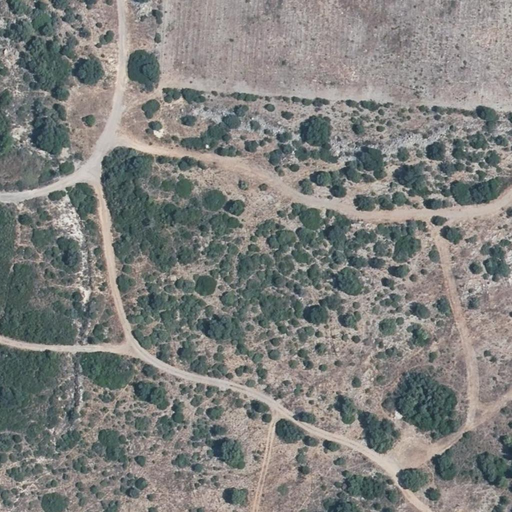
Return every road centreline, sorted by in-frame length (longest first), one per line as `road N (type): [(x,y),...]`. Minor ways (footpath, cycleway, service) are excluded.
road 1 (track): [(90,170),(121,317),(154,362),(259,394),(303,428),(374,456),(431,511)]
road 2 (track): [(511,196),(494,211),(463,215),(349,210),(309,200),(235,161),(107,136)]
road 3 (track): [(0,198),(63,185),(90,170),(118,101),(119,0)]
road 4 (track): [(422,212),(438,236),(470,367),(467,428)]
road 5 (track): [(387,467),(451,445),(511,396)]
road 6 (track): [(137,343),(0,339)]
